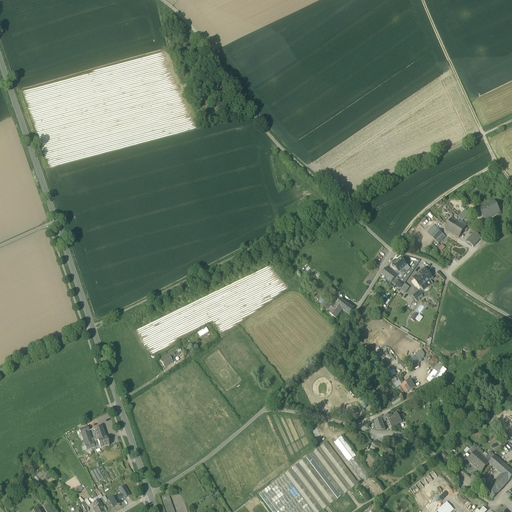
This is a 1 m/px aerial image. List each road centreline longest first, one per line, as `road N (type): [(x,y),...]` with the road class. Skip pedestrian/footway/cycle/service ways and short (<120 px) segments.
road 1 (track): [(420,0),(495,162),(405,230),(392,251)]
road 2 (secondary): [(149,495),(56,220)]
road 3 (track): [(341,203),(273,142),(211,51),(158,0)]
road 4 (residential): [(267,406),(404,437),(482,498),(511,506)]
road 5 (residential): [(267,406),(344,330),(392,251)]
road 6 (secondary): [(56,220),(0,56)]
road 7 (residential): [(149,495),(267,406)]
road 8 (residential): [(511,318),(437,267),(392,251)]
